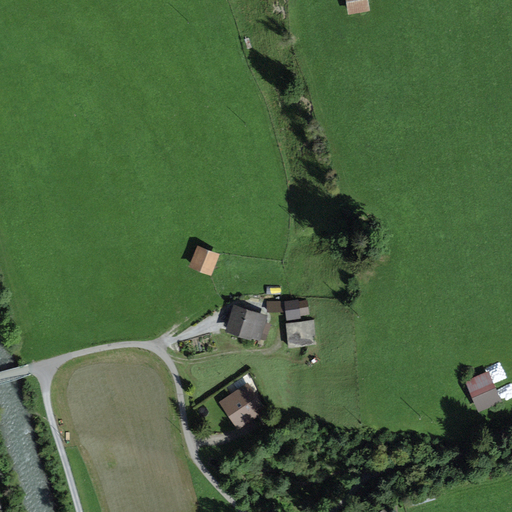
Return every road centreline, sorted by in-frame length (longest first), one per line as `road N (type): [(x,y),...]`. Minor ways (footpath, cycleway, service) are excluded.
road 1 (residential): [(0,376),(106,347),(160,350),(177,381),(196,461),(243,511)]
road 2 (track): [(331,511),(379,473),(468,453),(511,431)]
road 3 (track): [(79,511),(41,364)]
